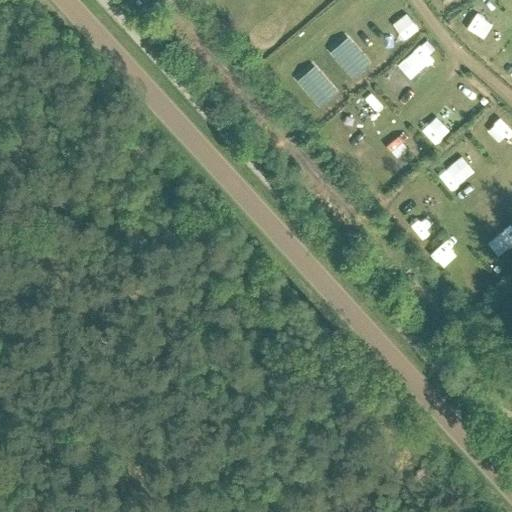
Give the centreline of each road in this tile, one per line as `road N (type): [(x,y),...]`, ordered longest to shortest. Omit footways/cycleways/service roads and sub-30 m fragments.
road 1 (tertiary): [(511,491),(63,0)]
road 2 (track): [(418,0),(449,42),(511,98)]
